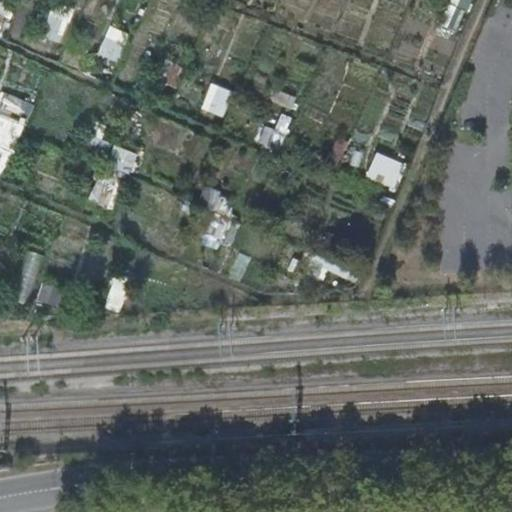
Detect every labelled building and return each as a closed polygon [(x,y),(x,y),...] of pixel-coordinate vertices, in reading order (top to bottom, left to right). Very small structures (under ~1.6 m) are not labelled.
[(0,0),(0,13),(8,17),(14,0),(0,0)] [(450,0),(446,27),(466,30),(470,0),(450,0)] [(43,38),(63,44),(72,13),(52,7),(43,38)] [(111,26),(98,55),(119,63),(132,34),(111,26)] [(203,109),(225,117),(235,91),(214,83),(203,109)] [(0,118),(25,125),(32,102),(4,94),(0,107),(0,118)] [(111,165),(134,169),(137,153),(113,149),(111,165)] [(368,180),(398,189),(407,162),(377,152),(368,180)] [(101,173),(90,200),(106,207),(118,180),(101,173)] [(118,315),(132,289),(118,282),(104,308),(118,315)]
